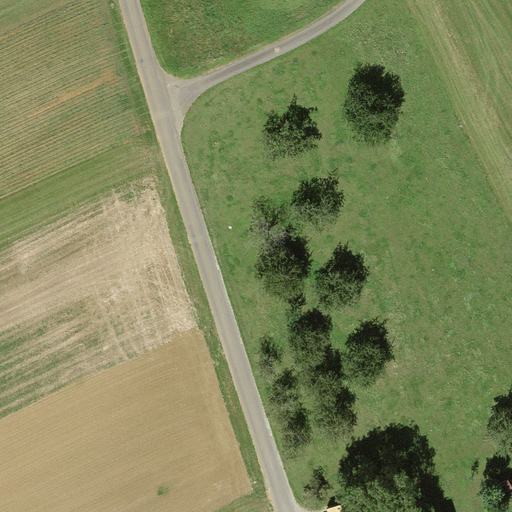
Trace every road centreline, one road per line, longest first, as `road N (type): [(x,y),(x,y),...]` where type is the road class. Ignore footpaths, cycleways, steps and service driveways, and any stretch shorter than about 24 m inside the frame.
road 1 (unclassified): [(285,511),(128,0)]
road 2 (track): [(157,104),(279,52),(354,0)]
